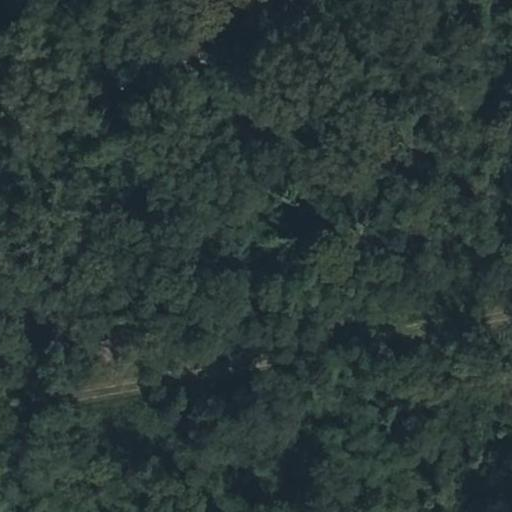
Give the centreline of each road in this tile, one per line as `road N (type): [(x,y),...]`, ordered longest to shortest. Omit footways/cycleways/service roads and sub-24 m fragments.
road 1 (track): [(0,404),(511,315)]
road 2 (track): [(0,142),(331,0)]
